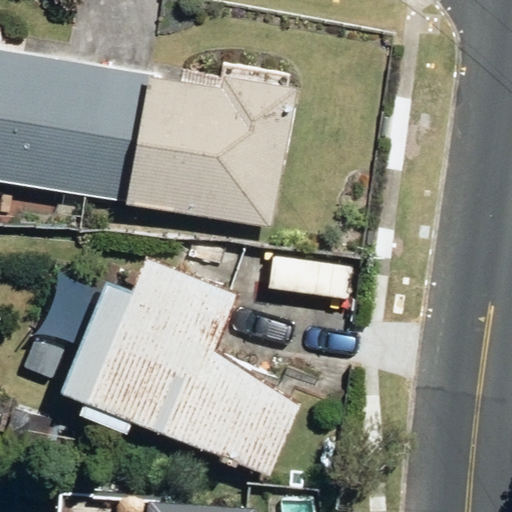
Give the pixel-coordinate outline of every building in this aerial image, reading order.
[(0,169),(84,185),(108,55),(0,34),(0,169)] [(223,76),(108,55),(84,185),(269,219),(296,75),(226,62),(223,76)] [(60,395),(267,478),(296,406),(213,347),(236,291),(143,253),(126,294),(104,285),(60,395)] [(40,440),(50,410),(13,398),(3,426),(40,440)] [(253,511),(255,497),(148,488),(146,501),(73,495),(71,511),(253,511)]
